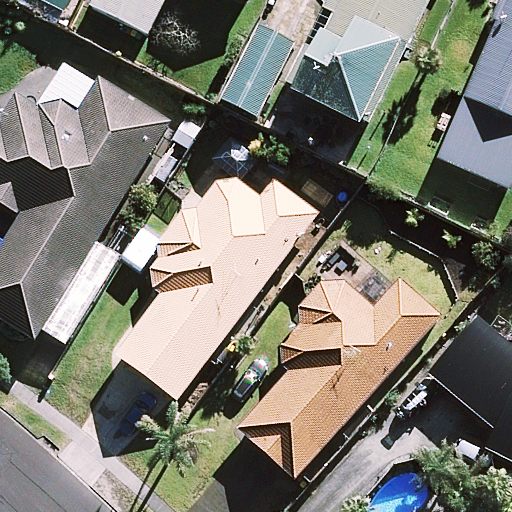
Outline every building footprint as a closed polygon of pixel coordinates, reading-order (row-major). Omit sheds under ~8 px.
[(65,0),(4,0),(55,24),(65,0)] [(166,0),(98,0),(93,11),(150,37),(166,0)] [(294,95),(364,133),(434,0),(444,0),(453,4),(455,0),(329,0),(324,11),(335,17),(294,95)] [(511,188),(511,0),(509,0),(439,162),(510,193),(511,188)] [(297,49),(261,31),(224,104),(260,122),(297,49)] [(0,120),(0,203),(24,218),(0,256),(0,320),(35,343),(171,125),(101,82),(80,116),(45,94),(36,109),(16,96),(0,120)] [(222,198),(217,194),(191,201),(158,246),(157,258),(150,267),(151,294),(159,300),(116,357),(179,403),(316,217),(276,187),(263,205),(233,184),(222,198)] [(302,328),(277,357),(293,371),(240,433),(297,482),(439,319),(400,285),(376,314),(341,283),(336,283),(331,283),(326,283),(322,285),(317,287),(313,289),(310,292),(306,296),(304,300),(302,304),(301,309),(300,314),(300,318),(301,323),(302,328)] [(511,348),(479,319),(432,378),(495,436),(487,452),(511,464),(511,348)]
